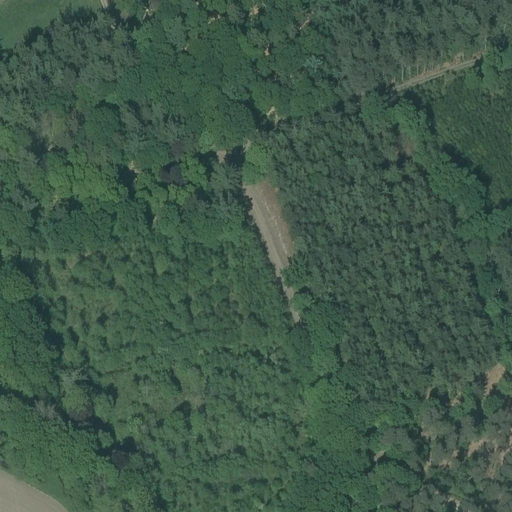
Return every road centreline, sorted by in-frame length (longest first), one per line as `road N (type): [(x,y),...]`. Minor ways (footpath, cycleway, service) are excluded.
road 1 (track): [(0,151),(48,175),(125,189),(166,187),(235,161),(353,458)]
road 2 (track): [(235,161),(511,56)]
road 3 (track): [(0,276),(149,511)]
road 4 (track): [(511,408),(353,458)]
road 5 (track): [(353,458),(472,511)]
